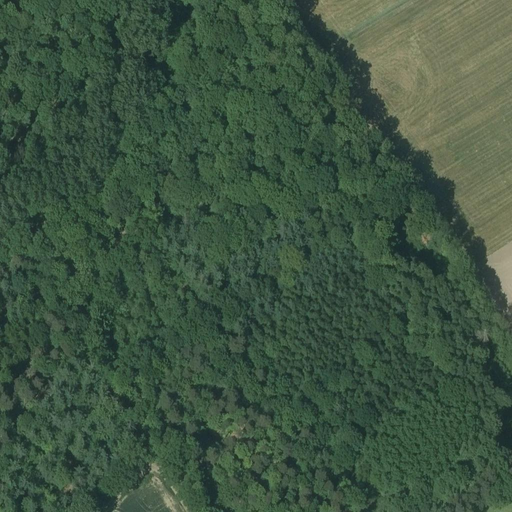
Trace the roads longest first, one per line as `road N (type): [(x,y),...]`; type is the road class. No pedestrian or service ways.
road 1 (track): [(364,511),(160,249),(191,0)]
road 2 (track): [(101,511),(146,461),(162,466),(193,511)]
